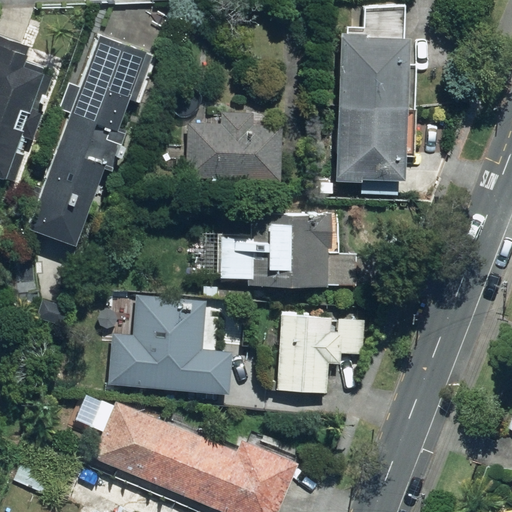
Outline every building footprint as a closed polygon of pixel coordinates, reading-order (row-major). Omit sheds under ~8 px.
[(73,242),(114,137),(93,129),(98,116),(119,124),(150,45),(102,26),(80,83),(70,79),(60,105),(70,109),(26,223),(73,242)] [(347,31),(340,172),(407,175),(414,34),(347,31)] [(0,33),(0,171),(16,177),(59,54),(0,33)] [(256,121),(257,105),(224,104),(223,120),(186,118),(184,174),(281,178),(283,122),(256,121)] [(340,247),(342,208),(268,203),(267,228),(220,225),(217,274),(356,283),(358,248),(340,247)] [(205,342),(207,293),(137,290),(135,334),(109,333),(107,381),(228,385),(230,343),(205,342)] [(278,385),(329,387),(330,359),(343,360),(344,351),(366,352),(368,315),(282,311),(278,385)] [(230,443),(90,384),(77,414),(107,426),(95,457),(226,511),(279,511),(301,460),(235,432),(230,443)] [(31,439),(15,482),(58,499),(74,456),(31,439)] [(121,511),(95,499),(89,511),(121,511)]
